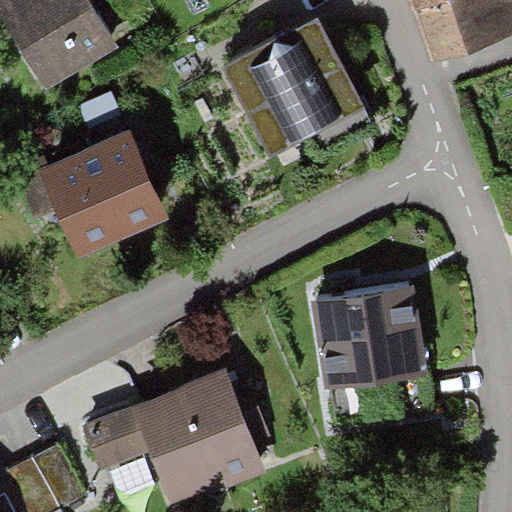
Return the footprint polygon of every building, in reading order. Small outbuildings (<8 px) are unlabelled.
[(108,0),(3,0),(52,77),(127,31),(108,0)] [(511,0),(410,0),(430,59),(511,32),(511,0)] [(321,18),(225,69),(275,162),(371,112),(321,18)] [(137,123),(27,174),(47,217),(76,203),(93,239),(174,203),(137,123)] [(423,290),(314,301),(322,390),(431,380),(423,290)] [(226,372),(91,426),(110,474),(152,457),(171,504),(264,466),(226,372)] [(64,444),(10,469),(30,511),(45,511),(87,493),(64,444)]
